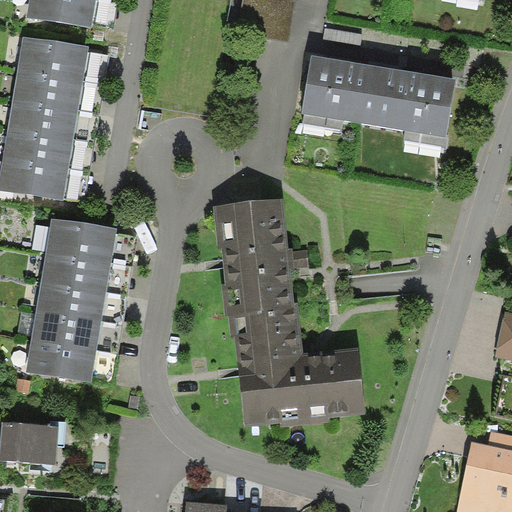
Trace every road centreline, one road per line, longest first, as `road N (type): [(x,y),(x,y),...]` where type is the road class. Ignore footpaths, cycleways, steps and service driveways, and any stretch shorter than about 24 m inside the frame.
road 1 (residential): [(394,505),(208,452),(177,429),(152,363),(184,161)]
road 2 (residential): [(394,505),(511,120)]
road 3 (residential): [(146,0),(110,199)]
